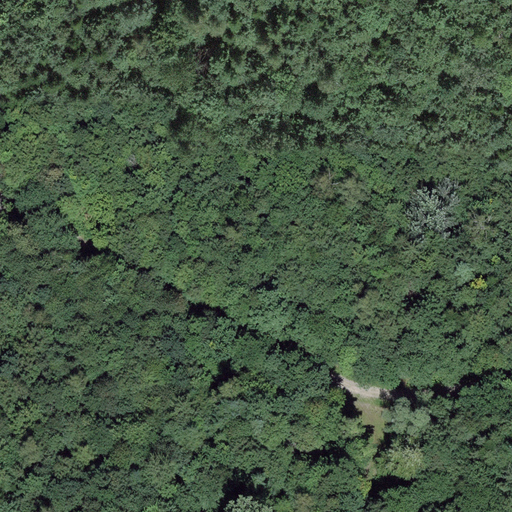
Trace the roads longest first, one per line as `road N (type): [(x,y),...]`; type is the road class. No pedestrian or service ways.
road 1 (track): [(374,406),(0,196)]
road 2 (track): [(511,370),(374,406)]
